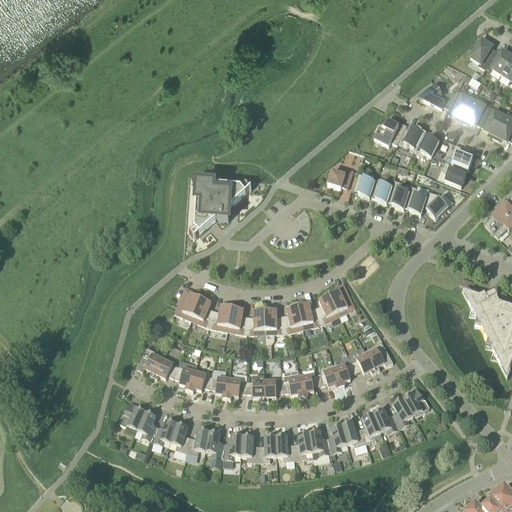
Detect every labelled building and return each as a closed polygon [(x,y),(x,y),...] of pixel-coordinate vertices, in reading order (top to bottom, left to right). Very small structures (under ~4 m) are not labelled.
[(492,50),(481,43),(478,49),(476,48),(475,50),(473,51),(471,53),(474,55),(470,61),(480,67),(479,69),(485,72),(486,71),(486,70),(495,55),(490,52),(492,50)] [(509,58),(507,57),(502,54),(501,56),(496,53),(495,55),(486,70),(486,71),(491,74),(492,72),(501,78),(511,62),(511,58),(509,58)] [(511,87),(511,62),(501,78),(511,85),(510,86),(511,87)] [(480,77),(475,73),(471,79),(477,82),(480,77)] [(472,82),(467,78),(464,84),(469,87),(472,82)] [(423,97),(423,104),(430,107),(431,107),(442,113),(443,111),(448,114),(457,96),(442,98),(441,96),(441,94),(439,92),(435,87),(429,93),(428,92),(423,97)] [(498,97),(501,92),(496,88),(493,94),(498,97)] [(453,118),(458,121),(463,125),(473,105),(463,100),(464,98),(458,95),(457,96),(448,114),(454,116),(453,118)] [(463,125),(470,127),(474,129),(475,127),(481,130),(490,111),(484,109),(483,110),(473,105),(463,125)] [(485,134),(490,137),(495,141),(505,121),(495,116),(495,114),(490,111),(481,130),(486,132),(485,134)] [(495,141),(501,143),(506,145),(507,143),(511,145),(511,117),(508,115),(505,121),(495,141)] [(399,130),(387,124),(383,132),(379,131),(376,138),(374,143),(388,150),(391,146),(397,149),(403,138),(402,138),(396,135),(399,130)] [(403,138),(397,149),(406,153),(410,151),(415,154),(422,139),(423,138),(412,132),(411,134),(406,131),(402,138),(403,138)] [(415,154),(413,157),(423,161),(426,159),(431,162),(439,146),(428,140),(427,142),(422,139),(415,154)] [(473,157),(455,148),(451,159),(447,160),(445,165),(466,174),(468,175),(473,163),(471,162),(473,157)] [(466,174),(445,165),(441,173),(447,179),(444,185),(461,191),(466,180),(464,179),(466,174)] [(347,193),(353,175),(340,170),(338,177),(332,175),(327,188),(341,193),(341,191),(347,193)] [(375,185),(369,183),(369,179),(359,176),(353,195),(358,196),(358,198),(369,202),(370,200),(375,185)] [(392,191),(392,190),(386,189),(386,185),(376,181),(375,185),(370,200),(375,202),(375,204),(387,208),(387,206),(392,191)] [(409,196),(403,194),(403,190),(399,189),(400,186),(394,184),(392,190),(392,191),(387,206),(392,207),(392,209),(404,213),(404,211),(409,196)] [(233,218),(234,217),(234,208),(246,198),(240,192),(198,189),(197,190),(194,233),(199,239),(216,224),(228,225),(228,222),(229,221),(230,221),(231,220),(232,219),(233,218)] [(409,196),(404,211),(409,213),(409,215),(421,219),(423,212),(426,202),(421,200),(420,196),(416,194),(417,192),(411,190),(409,196)] [(426,202),(423,212),(428,213),(427,215),(429,217),(435,224),(448,211),(439,202),(441,199),(428,195),(426,202)] [(511,202),(504,211),(502,209),(497,213),(511,228),(511,202)] [(485,229),(498,243),(507,234),(509,236),(511,233),(511,228),(497,213),(493,217),(495,219),(485,229)] [(469,283),(455,279),(454,285),(467,289),(469,283)] [(355,313),(352,305),(343,287),(337,290),(339,294),(329,299),(339,321),(355,313)] [(192,294),(185,291),(174,317),(191,324),(200,302),(190,298),(192,294)] [(462,294),(471,312),(476,323),(507,382),(511,366),(511,310),(499,306),(495,298),(493,298),(487,296),(479,300),(462,294)] [(322,329),(339,321),(329,299),(318,304),(321,309),(316,311),(322,329)] [(200,302),(191,324),(209,332),(214,314),(209,312),(211,307),(200,302)] [(298,310),(303,333),(322,329),(316,311),(310,313),(309,307),(298,310)] [(209,332),(227,335),(232,312),(221,309),(219,316),(214,314),(209,332)] [(282,319),(285,338),(303,333),(298,310),(286,313),(288,319),(282,319)] [(232,312),(227,335),(246,339),(248,320),(242,320),(243,314),(232,312)] [(248,320),(246,339),(266,338),(265,314),(253,314),(254,321),(248,320)] [(265,314),(266,338),(266,349),(271,348),(274,345),(274,338),(285,338),(282,319),(277,320),(276,314),(265,314)] [(369,327),(366,322),(360,325),(363,330),(369,327)] [(371,329),(364,333),(368,341),(375,336),(371,329)] [(393,367),(381,345),(365,354),(376,376),(380,374),(378,370),(384,367),(386,371),(393,367)] [(136,373),(143,377),(145,373),(151,376),(150,380),(153,381),(164,359),(147,351),(136,373)] [(365,354),(364,355),(362,351),(358,353),(362,360),(356,363),(350,366),(355,377),(362,374),(364,378),(370,374),(372,378),(376,376),(365,354)] [(174,381),(178,370),(173,368),(166,365),(168,361),(164,359),(153,381),(157,383),(159,379),(166,383),(168,379),(174,381)] [(189,395),(196,372),(197,369),(180,364),(178,370),(174,381),(180,384),(179,388),(186,390),(185,394),(189,395)] [(355,377),(350,366),(345,368),(338,371),(337,367),(333,369),(341,392),(345,390),(343,386),(350,384),(349,380),(355,377)] [(337,393),(341,392),(333,369),(320,373),(321,377),(317,378),(320,389),(327,388),(328,392),(335,389),(337,393)] [(209,392),(212,380),(206,379),(199,377),(200,373),(196,372),(189,395),(193,396),(194,392),(201,395),(203,391),(209,392)] [(226,403),(230,379),(225,379),(226,374),(214,373),(213,380),(212,380),(209,392),(216,393),(215,398),(223,399),(222,403),(226,403)] [(299,378),(298,378),(297,374),(281,376),(282,384),(283,396),(290,395),(291,399),(298,398),(299,402),(303,402),(299,378)] [(230,379),(226,403),(231,404),(231,400),(239,401),(239,397),(246,397),(247,385),(247,378),(234,377),(234,380),(230,379)] [(317,378),(303,381),(303,377),(299,378),(303,402),(307,401),(307,397),(314,395),(313,391),(320,389),(317,378)] [(265,405),(264,381),(252,381),(252,385),(247,385),(246,397),(253,397),(253,402),(260,401),(260,406),(265,405)] [(283,396),(282,384),(276,385),(268,385),(268,381),(264,381),(265,405),(269,405),(269,401),(276,401),(276,397),(283,396)] [(424,415),(429,413),(429,411),(425,404),(423,403),(416,392),(410,395),(412,397),(402,403),(413,420),(422,415),(424,415)] [(402,403),(392,408),(397,416),(392,419),(399,434),(409,428),(407,424),(413,420),(402,403)] [(137,409),(130,406),(125,418),(123,419),(120,427),(120,428),(125,431),(127,430),(137,434),(145,416),(136,411),(137,409)] [(387,421),(383,413),(373,418),(381,436),(387,434),(388,438),(399,434),(392,419),(387,421)] [(152,429),(156,420),(145,416),(137,434),(143,437),(141,441),(152,446),(157,431),(152,429)] [(373,418),(362,422),(366,430),(360,433),(366,448),(376,443),(374,439),(381,436),(373,418)] [(177,428),(166,424),(163,433),(157,431),(152,446),(163,450),(164,445),(170,447),(177,428)] [(355,434),(352,426),(341,429),(347,448),(353,447),(355,451),(366,448),(360,433),(355,434)] [(185,440),(187,431),(177,428),(170,447),(177,449),(175,454),(186,457),(190,441),(185,440)] [(341,429),(330,432),(333,441),(327,442),(331,458),(342,455),(341,450),(347,448),(341,429)] [(209,436),(198,434),(196,442),(190,441),(186,457),(198,459),(199,455),(205,456),(209,436)] [(321,443),(320,435),(309,436),(312,457),(313,464),(316,463),(319,460),(329,459),(331,458),(327,442),(321,443)] [(218,447),(220,438),(209,436),(205,456),(212,457),(211,462),(222,464),(224,448),(218,447)] [(309,436),(297,438),(299,447),(293,448),(295,464),(306,462),(306,458),(312,457),(309,436)] [(242,440),(231,439),(230,448),(224,448),(222,464),(233,465),(234,465),(234,460),(241,460),(242,440)] [(253,450),(253,441),(242,440),(241,460),(247,461),(247,465),(259,466),(259,450),(253,450)] [(275,440),(264,441),(265,450),(259,450),(259,466),(270,466),(270,461),(276,460),(275,440)] [(287,449),(287,440),(275,440),(276,460),(283,460),(283,465),(295,464),(293,448),(287,449)] [(232,472),(233,465),(222,464),(222,472),(232,472)] [(511,511),(511,503),(504,494),(487,509),(490,511),(488,511),(479,511),(475,508),(470,511),(511,511)]
